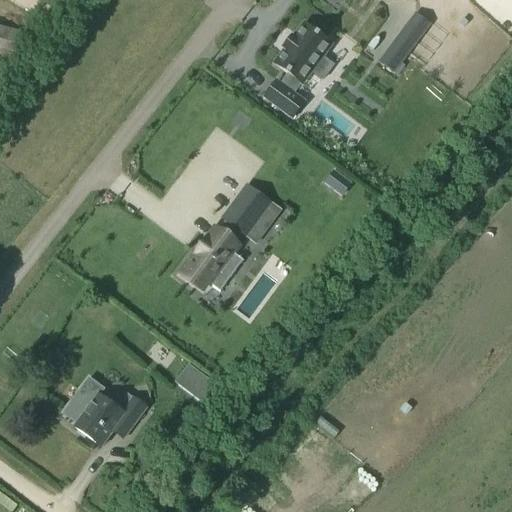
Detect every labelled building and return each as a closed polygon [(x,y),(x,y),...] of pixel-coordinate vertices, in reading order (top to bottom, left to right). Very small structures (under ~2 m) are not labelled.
[(511,39),(462,0),(361,0),(480,94),(511,53),(511,39)] [(292,41),(290,39),(282,50),(284,52),(273,66),(287,77),(280,86),(276,83),(263,101),(290,121),(303,104),(292,96),(300,86),(301,87),(310,74),(321,82),(332,68),(321,60),(331,47),(303,26),(292,41)] [(0,29),(0,59),(13,63),(13,61),(21,35),(0,29)] [(0,59),(0,82),(15,62),(13,61),(13,63),(0,59)] [(343,247),(380,199),(243,93),(205,140),(343,247)] [(246,188),(222,221),(225,223),(242,236),(245,238),(269,206),(246,188)] [(214,231),(180,277),(199,291),(205,284),(219,294),(242,263),(233,255),(238,248),(235,246),(242,236),(225,223),(217,233),(214,231)] [(0,281),(13,265),(0,254),(0,281)] [(124,319),(69,270),(35,308),(90,357),(124,319)] [(187,367),(177,380),(205,401),(215,387),(187,367)] [(73,401),(61,417),(74,427),(72,428),(99,449),(111,433),(121,441),(128,431),(144,409),(131,399),(120,414),(96,396),(83,387),(83,388),(73,401)]
